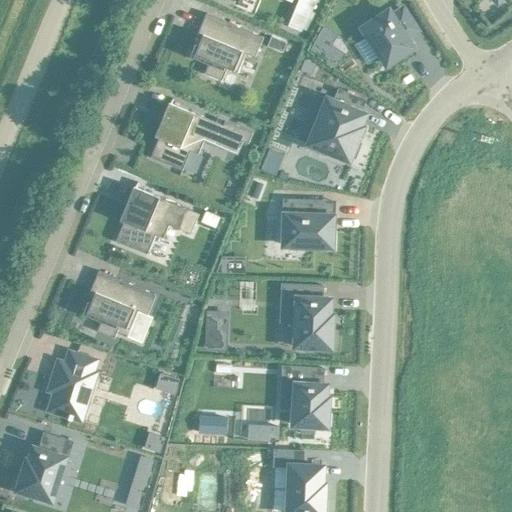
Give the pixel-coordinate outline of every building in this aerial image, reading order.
[(300,31),(316,0),(297,0),(287,26),(300,31)] [(388,11),(362,28),(386,64),(403,53),(412,48),(410,45),(407,40),(405,37),(416,30),(402,9),(391,16),(389,13),(388,11)] [(200,39),(194,54),(209,61),(204,73),(221,80),(226,68),(236,72),(245,53),(254,57),(263,37),(205,13),(200,26),(205,28),(200,39)] [(285,42),(270,36),(267,45),(282,51),(285,42)] [(314,93),(296,139),(347,160),(348,158),(349,158),(350,156),(353,158),(359,143),(356,141),(357,139),(356,139),(361,127),(358,126),(363,113),(359,112),(364,100),(338,89),(333,101),(314,93)] [(172,98),(170,103),(168,102),(154,136),(158,138),(150,157),(181,170),(189,151),(197,154),(203,141),(236,154),(242,141),(247,143),(252,132),(224,120),(222,125),(171,103),(173,98),(172,98)] [(123,222),(115,241),(146,254),(154,235),(162,238),(168,224),(189,233),(197,213),(136,187),(138,182),(137,182),(135,187),(133,186),(119,220),(123,222)] [(283,199),(282,215),(284,215),(283,245),(331,247),(331,228),(332,215),(319,215),(320,200),(283,199)] [(93,296),(86,312),(102,318),(96,331),(113,338),(119,325),(129,330),(137,311),(146,315),(155,295),(98,271),(92,284),(97,286),(93,296)] [(281,283),(280,298),(296,299),(294,346),(329,348),(331,314),(328,314),(329,298),(322,298),(322,285),(281,283)] [(55,392),(49,409),(68,416),(67,419),(71,420),(72,417),(80,419),(94,373),(91,372),(95,361),(69,353),(66,364),(58,362),(49,390),(55,392)] [(282,366),(281,384),(295,385),(293,409),(292,424),(326,426),(327,409),(328,398),(325,398),(325,385),(322,385),(323,368),(282,366)] [(22,472),(17,489),(50,500),(63,458),(66,459),(71,442),(43,433),(38,449),(33,447),(29,461),(26,460),(22,471),(22,472)] [(274,449),(273,466),(289,466),(286,511),(321,511),(323,484),(321,484),(321,466),(302,465),(303,451),(274,449)]
